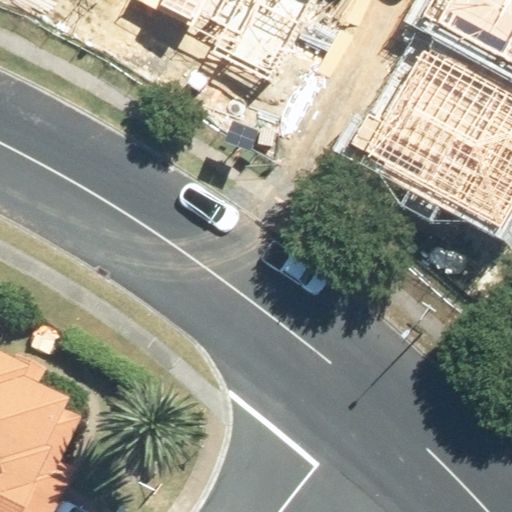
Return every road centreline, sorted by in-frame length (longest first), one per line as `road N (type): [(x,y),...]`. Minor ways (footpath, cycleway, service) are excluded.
road 1 (tertiary): [(345,372),(185,251),(0,141)]
road 2 (residential): [(242,511),(345,372)]
road 3 (tertiary): [(487,511),(403,426)]
